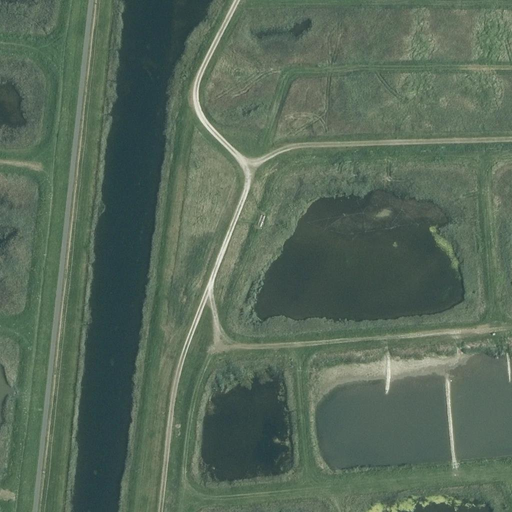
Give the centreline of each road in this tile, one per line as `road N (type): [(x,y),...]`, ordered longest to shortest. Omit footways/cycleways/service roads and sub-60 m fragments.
road 1 (track): [(252,168),(179,367),(160,511)]
road 2 (track): [(209,286),(222,348),(299,344),(311,490)]
road 3 (track): [(511,139),(311,144),(282,149),(252,168)]
road 4 (track): [(299,344),(511,332)]
road 5 (track): [(252,168),(208,126),(195,98),(237,0)]
